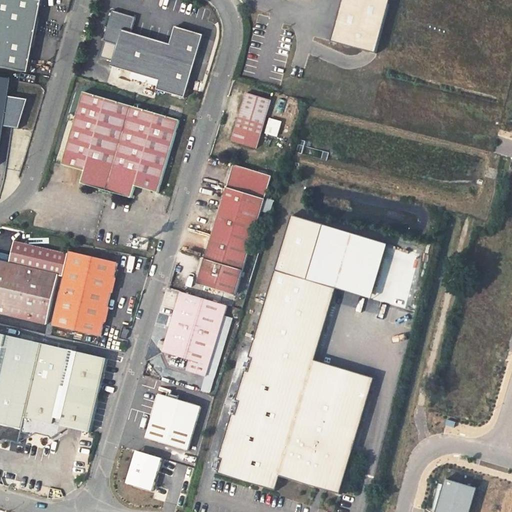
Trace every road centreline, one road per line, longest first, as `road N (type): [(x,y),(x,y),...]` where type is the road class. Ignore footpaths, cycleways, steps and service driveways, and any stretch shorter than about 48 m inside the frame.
road 1 (residential): [(223,0),(231,42),(90,508)]
road 2 (residential): [(0,212),(24,192),(81,0)]
road 3 (residential): [(504,458),(459,445),(439,449),(417,471),(407,511)]
